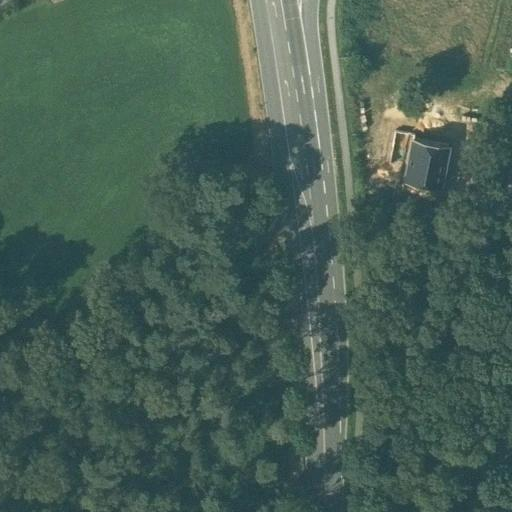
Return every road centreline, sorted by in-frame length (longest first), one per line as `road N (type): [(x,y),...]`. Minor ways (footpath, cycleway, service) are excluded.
road 1 (primary): [(273,0),(317,269)]
road 2 (primary): [(317,269),(322,136),(313,0)]
road 3 (primary): [(317,269),(324,511)]
